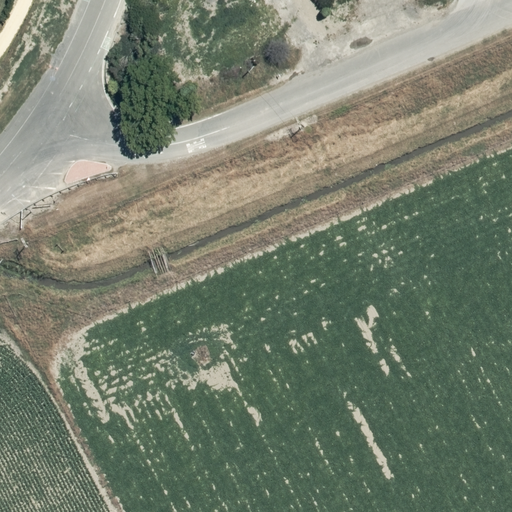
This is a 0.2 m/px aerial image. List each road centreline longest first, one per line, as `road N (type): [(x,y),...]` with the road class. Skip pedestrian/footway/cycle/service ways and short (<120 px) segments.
road 1 (unclassified): [(47,113),(106,151),(187,144),(511,8)]
road 2 (tertiary): [(47,113),(105,0)]
